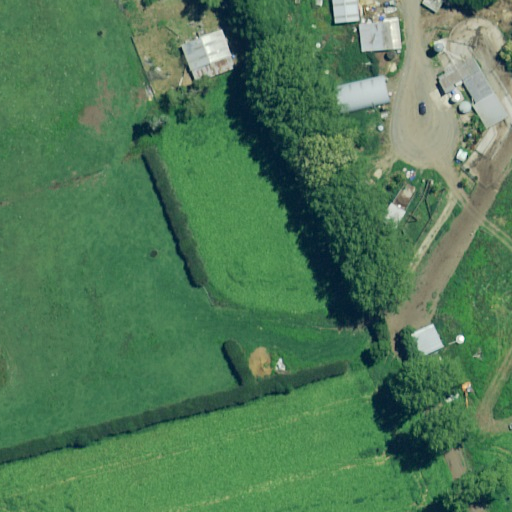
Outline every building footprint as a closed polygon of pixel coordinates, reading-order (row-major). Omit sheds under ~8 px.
[(359,22),(357,0),(333,0),(336,24),(359,22)] [(401,49),(399,22),(360,25),(362,52),(401,49)] [(236,68),(222,31),(183,45),(197,83),(236,68)] [(508,117),(474,57),(458,66),(459,68),(440,79),(448,93),(465,83),(475,101),(472,102),(488,129),(508,117)] [(389,101),(383,76),(337,87),(343,111),(389,101)] [(407,210),(393,201),(384,217),(399,225),(407,210)] [(445,347),(435,324),(413,334),(423,357),(445,347)]
